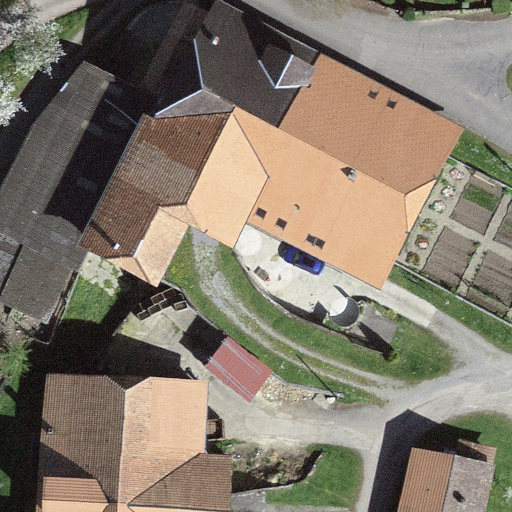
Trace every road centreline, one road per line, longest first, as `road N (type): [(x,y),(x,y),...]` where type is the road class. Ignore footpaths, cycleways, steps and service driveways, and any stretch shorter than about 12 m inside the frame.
road 1 (track): [(214,279),(241,332),(345,386),(438,411)]
road 2 (track): [(380,511),(421,421),(470,394),(511,387)]
road 3 (residential): [(511,130),(386,47)]
road 4 (residential): [(386,47),(511,36)]
road 5 (track): [(415,317),(490,361),(511,387)]
